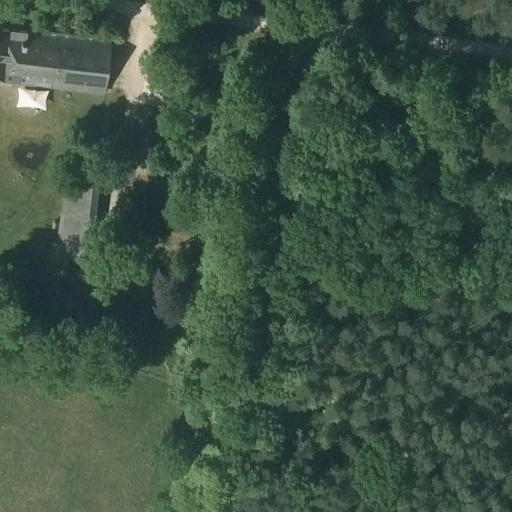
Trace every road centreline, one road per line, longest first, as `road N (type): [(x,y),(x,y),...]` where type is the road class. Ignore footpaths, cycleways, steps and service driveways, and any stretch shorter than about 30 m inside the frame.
road 1 (track): [(293,30),(215,511)]
road 2 (track): [(511,57),(135,9)]
